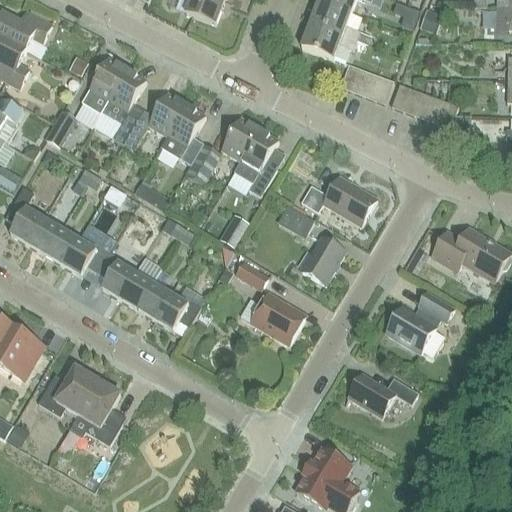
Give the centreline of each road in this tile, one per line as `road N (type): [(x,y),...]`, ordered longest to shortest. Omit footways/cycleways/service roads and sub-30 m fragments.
road 1 (residential): [(271,443),(0,281)]
road 2 (residential): [(271,443),(428,178)]
road 3 (residential): [(428,178),(244,86)]
road 4 (residential): [(244,86),(73,0)]
